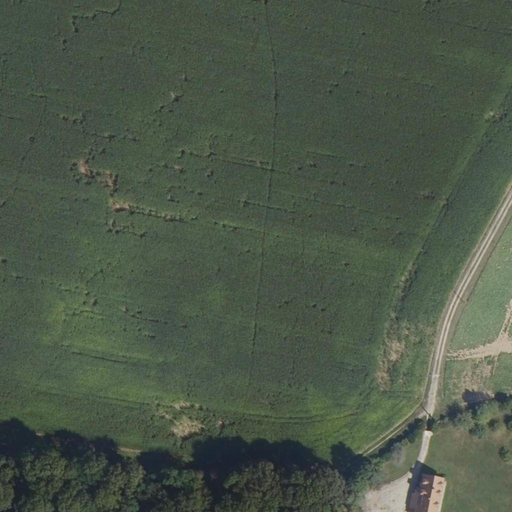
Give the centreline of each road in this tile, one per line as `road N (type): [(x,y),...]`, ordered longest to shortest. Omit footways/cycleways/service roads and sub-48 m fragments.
road 1 (track): [(511,394),(429,412),(341,472),(310,477),(0,449)]
road 2 (track): [(511,198),(445,329),(429,412)]
